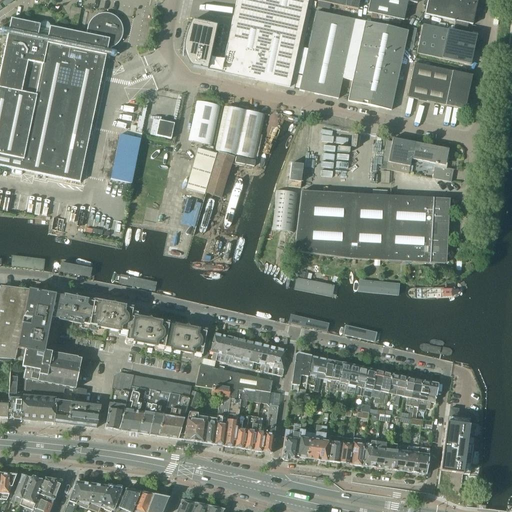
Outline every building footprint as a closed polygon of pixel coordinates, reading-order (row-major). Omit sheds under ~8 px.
[(236,0),(231,26),(224,60),(221,74),(258,81),(274,85),(289,88),(307,5),(307,3),(308,0),(236,0)] [(318,0),(318,2),(357,10),(359,0),(318,0)] [(370,0),(367,13),(404,21),(408,2),(417,4),(417,0),(370,0)] [(427,0),(425,15),(472,25),(477,0),(427,0)] [(342,79),(355,20),(316,12),(299,91),(338,100),(342,79)] [(4,34),(7,35),(0,70),(0,166),(79,183),(83,168),(106,56),(113,57),(115,57),(116,56),(117,54),(116,52),(114,51),(111,50),(111,49),(114,47),(117,45),(119,43),(121,40),(122,37),(123,34),(123,31),(123,27),(122,24),(120,21),(118,18),(115,16),(112,15),(109,14),(104,13),(99,14),(95,16),(92,19),(89,23),(87,27),(85,35),(11,20),(9,29),(5,28),(3,28),(2,29),(1,31),(2,33),(4,34)] [(355,20),(342,79),(352,81),(348,101),(391,111),(404,49),(412,50),(416,29),(408,28),(407,31),(355,20)] [(182,52),(182,53),(182,55),(182,57),(192,59),(190,66),(193,67),(193,68),(221,74),(224,60),(210,57),(211,52),(217,26),(193,21),(192,21),(192,22),(191,24),(190,25),(189,26),(188,28),(188,29),(187,31),(186,32),(186,34),(185,36),(185,37),(184,39),(184,40),(183,42),(183,44),(183,45),(182,47),(182,49),(182,50),(182,52)] [(470,65),(473,50),(476,36),(423,25),(417,54),(470,65)] [(407,98),(465,110),(472,76),(414,64),(407,98)] [(188,141),(212,145),(220,106),(197,101),(188,141)] [(235,155),(254,160),(255,160),(265,115),(224,107),(215,151),(235,155)] [(171,140),(174,124),(159,121),(155,136),(171,140)] [(126,131),(125,137),(140,140),(141,134),(133,132),(134,127),(129,126),(128,131),(126,131)] [(265,169),(274,173),(288,136),(279,132),(265,169)] [(119,135),(113,168),(110,180),(131,184),(140,140),(119,135)] [(415,152),(416,143),(392,139),(392,142),(386,141),(381,169),(395,172),(408,174),(409,168),(411,162),(411,160),(413,151),(415,152)] [(448,150),(416,143),(415,152),(413,151),(411,160),(435,164),(432,179),(451,183),(454,168),(445,167),(448,150)] [(204,195),(205,193),(216,154),(198,149),(186,190),(204,195)] [(221,198),(230,168),(234,158),(218,153),(213,168),(205,193),(221,198)] [(254,160),(235,155),(233,163),(253,167),(254,160)] [(296,188),(298,168),(298,164),(286,163),(284,187),(296,188)] [(294,231),(298,194),(277,191),(272,228),(294,231)] [(446,225),(447,220),(448,200),(301,192),(297,232),(294,253),(350,259),(444,265),(446,232),(450,232),(450,228),(449,226),(446,225)] [(10,256),(9,267),(45,271),(46,260),(10,256)] [(59,263),(56,273),(92,280),(94,270),(59,263)] [(308,274),(300,272),(298,279),(310,281),(312,275),(308,274)] [(119,274),(117,285),(152,292),(154,282),(119,274)] [(296,279),(293,289),(332,299),(335,288),(296,279)] [(364,280),(363,294),(403,298),(404,285),(364,280)] [(413,287),(413,301),(453,300),(452,286),(413,287)] [(17,349),(29,290),(1,287),(0,288),(0,358),(11,361),(11,365),(22,368),(25,355),(18,353),(18,349),(17,349)] [(51,318),(56,295),(29,290),(17,349),(18,349),(44,354),(44,352),(51,318)] [(126,341),(131,316),(133,308),(124,306),(123,306),(122,308),(120,308),(112,306),(110,306),(78,300),(56,295),(51,318),(60,320),(64,321),(66,321),(72,323),(107,329),(108,330),(114,331),(118,331),(119,332),(127,333),(126,338),(125,341),(126,341)] [(294,314),(291,325),(327,333),(329,322),(294,314)] [(203,351),(206,333),(186,329),(184,328),(152,322),(150,322),(139,320),(140,317),(139,317),(131,316),(126,341),(134,343),(135,343),(146,345),(180,352),(182,352),(192,354),(201,356),(202,356),(202,352),(203,351)] [(345,326),(343,337),(378,345),(380,334),(345,326)] [(216,361),(222,336),(213,334),(209,353),(213,354),(211,360),(216,361)] [(230,338),(222,336),(216,361),(220,362),(221,356),(225,357),(230,338)] [(232,365),(238,340),(230,338),(225,357),(229,358),(229,360),(225,359),(223,363),(232,365)] [(241,361),(246,342),(238,340),(232,365),(240,367),(240,365),(236,364),(238,360),(241,361)] [(246,342),(241,361),(240,365),(240,367),(248,369),(254,344),(246,342)] [(254,344),(248,369),(252,370),(254,363),(257,364),(262,345),(254,344)] [(262,345),(257,364),(261,365),(260,372),(264,373),(270,347),(262,345)] [(278,349),(270,347),(264,373),(268,374),(270,367),(273,368),(278,349)] [(18,349),(18,353),(25,355),(22,368),(25,369),(23,380),(24,380),(23,395),(21,421),(54,423),(81,426),(97,428),(99,406),(84,404),(86,391),(75,389),(78,374),(83,375),(84,375),(83,374),(84,369),(85,369),(85,368),(80,367),(81,360),(77,359),(77,358),(44,352),(44,354),(18,349)] [(278,349),(273,368),(279,370),(277,376),(282,377),(286,352),(286,351),(278,349)] [(300,377),(303,355),(298,354),(295,356),(291,385),(292,385),(291,394),(296,395),(297,395),(297,394),(298,389),(300,377)] [(308,378),(310,357),(303,355),(300,377),(303,377),(302,384),(306,385),(307,378),(308,378)] [(319,359),(310,357),(308,378),(311,378),(309,390),(313,390),(319,359)] [(203,359),(201,366),(213,369),(215,362),(206,360),(203,359)] [(319,359),(313,390),(313,392),(316,393),(316,391),(318,391),(320,380),(323,380),(326,360),(319,359)] [(329,396),(334,362),(326,360),(323,380),(327,381),(326,387),(330,388),(328,396),(329,396)] [(338,391),(342,364),(334,362),(329,396),(333,397),(334,391),(338,391)] [(348,385),(350,366),(342,364),(338,391),(346,393),(348,385)] [(242,388),(270,393),(272,381),(213,369),(201,366),(200,366),(195,387),(212,390),(211,396),(220,397),(223,398),(230,399),(227,423),(224,447),(234,448),(238,416),(239,408),(239,407),(240,401),(242,388)] [(356,387),(359,368),(350,366),(348,385),(346,393),(354,395),(356,387)] [(364,389),(367,370),(359,368),(356,387),(354,395),(362,397),(364,389)] [(371,396),(375,372),(367,370),(364,389),(362,397),(371,399),(371,396)] [(375,371),(375,372),(371,396),(375,397),(374,404),(378,404),(383,373),(375,371)] [(21,421),(23,395),(16,395),(17,376),(18,376),(18,373),(14,372),(14,373),(11,373),(8,418),(13,419),(14,420),(21,421)] [(130,387),(133,376),(119,373),(113,377),(111,390),(129,393),(130,387)] [(383,373),(378,404),(382,405),(386,406),(388,394),(391,375),(383,373)] [(391,375),(388,394),(392,395),(390,402),(394,403),(398,377),(391,375)] [(138,389),(140,377),(134,376),(132,388),(138,389)] [(144,390),(147,379),(140,377),(138,389),(140,389),(144,390)] [(398,377),(394,403),(393,410),(397,410),(399,397),(403,397),(406,379),(398,377)] [(151,391),(153,380),(147,379),(144,390),(150,391),(151,391)] [(414,380),(406,379),(403,397),(407,398),(405,406),(410,407),(414,380)] [(157,392),(159,381),(153,380),(151,391),(155,392),(157,392)] [(414,380),(410,407),(409,412),(412,413),(413,408),(417,408),(422,382),(414,380)] [(164,394),(166,382),(159,381),(157,392),(160,393),(164,394)] [(170,395),(172,383),(166,382),(164,394),(169,395),(170,395)] [(422,382),(417,408),(417,411),(425,412),(426,410),(430,383),(422,382)] [(176,396),(178,385),(172,383),(170,395),(176,396)] [(438,385),(430,383),(426,410),(427,410),(429,410),(430,403),(435,404),(438,385)] [(183,397),(185,386),(178,385),(176,396),(179,396),(183,397)] [(189,398),(191,387),(185,386),(183,397),(189,398)] [(138,389),(132,388),(130,387),(129,393),(119,431),(129,433),(140,389),(138,389)] [(269,405),(270,393),(242,388),(240,401),(247,402),(260,404),(265,405),(269,405)] [(138,434),(150,391),(140,389),(129,433),(138,434)] [(129,393),(111,390),(105,429),(119,431),(129,393)] [(150,391),(138,434),(148,436),(160,393),(157,392),(155,392),(151,391),(150,391)] [(198,394),(192,392),(190,399),(188,406),(194,408),(198,394)] [(158,437),(169,395),(164,394),(160,393),(148,436),(158,437)] [(168,438),(179,396),(169,395),(158,437),(168,438)] [(185,419),(188,406),(190,399),(179,396),(168,438),(178,440),(185,419)] [(230,399),(220,397),(217,415),(214,445),(224,447),(227,423),(230,399)] [(272,454),(278,407),(270,406),(269,407),(266,428),(262,453),(263,453),(272,454)] [(0,407),(0,419),(8,420),(8,418),(8,408),(0,407)] [(458,410),(450,409),(449,416),(457,417),(458,410)] [(367,420),(368,413),(365,413),(361,412),(361,413),(360,413),(357,413),(356,418),(367,420)] [(204,444),(206,422),(199,420),(199,419),(197,418),(198,414),(189,413),(186,424),(183,441),(204,444)] [(214,445),(217,415),(213,414),(213,418),(207,417),(206,422),(204,444),(214,445)] [(244,450),(248,417),(238,416),(234,448),(244,450)] [(253,451),(258,418),(248,417),(244,450),(253,451)] [(258,418),(253,451),(262,453),(266,428),(261,427),(263,419),(258,418)] [(432,431),(432,422),(421,421),(420,430),(432,431)] [(440,454),(436,479),(459,482),(462,460),(464,460),(469,460),(471,446),(464,445),(467,425),(466,426),(444,422),(440,454)] [(300,425),(295,458),(298,458),(306,459),(310,433),(305,433),(306,424),(301,423),(300,425)] [(295,458),(300,425),(294,424),(293,431),(286,430),(281,459),(282,459),(284,461),(288,462),(290,460),(295,461),(295,458)] [(316,461),(322,427),(317,426),(315,434),(310,433),(306,459),(313,460),(316,461)] [(322,427),(316,461),(327,462),(331,436),(325,436),(327,427),(322,427)] [(331,436),(327,462),(338,463),(342,438),(331,436)] [(353,440),(342,438),(338,463),(349,465),(353,440)] [(353,439),(353,440),(349,465),(361,466),(365,441),(365,440),(353,439)] [(374,448),(375,442),(373,441),(373,442),(365,441),(361,466),(368,467),(371,468),(372,462),(371,462),(372,455),(374,455),(376,448),(374,448)] [(382,469),(386,443),(375,442),(374,448),(376,448),(374,455),(372,455),(371,462),(372,462),(371,468),(375,468),(382,469)] [(395,451),(396,445),(386,443),(382,469),(389,470),(392,471),(393,465),(392,465),(393,458),(396,458),(397,451),(395,451)] [(403,472),(407,446),(396,445),(395,451),(397,451),(396,458),(393,458),(392,465),(393,465),(392,471),(396,471),(403,472)] [(417,454),(417,448),(407,446),(403,472),(410,473),(414,473),(415,468),(413,468),(414,461),(417,461),(418,454),(417,454)] [(425,475),(429,450),(422,449),(417,448),(417,454),(418,454),(417,461),(414,461),(413,468),(415,468),(414,473),(417,474),(425,475)] [(10,475),(0,475),(0,476),(0,500),(7,501),(16,476),(10,475)] [(22,500),(31,479),(22,476),(14,496),(13,496),(11,503),(8,509),(7,511),(17,511),(13,510),(15,502),(21,504),(22,500)] [(33,477),(31,479),(21,504),(33,509),(39,495),(44,481),(39,480),(37,478),(33,477)] [(44,481),(39,495),(43,497),(42,501),(52,506),(61,483),(59,481),(45,479),(44,481)] [(84,484),(75,483),(64,511),(71,511),(73,507),(74,505),(75,505),(84,484)] [(97,486),(95,486),(88,485),(84,484),(75,505),(86,510),(87,507),(96,486),(97,486)] [(109,488),(109,487),(107,487),(100,486),(97,486),(96,486),(87,507),(99,511),(100,509),(100,508),(108,488),(109,488)] [(107,511),(111,511),(118,495),(120,490),(120,489),(112,488),(109,487),(109,488),(108,488),(100,508),(100,509),(107,511)] [(132,511),(140,493),(126,490),(116,511),(132,511)] [(147,511),(154,496),(154,495),(140,493),(132,511),(147,511)] [(154,496),(147,511),(162,511),(168,499),(169,499),(154,496)] [(40,511),(49,511),(52,506),(42,501),(40,500),(37,510),(40,511)] [(192,511),(196,504),(195,504),(181,501),(176,511),(192,511)]
